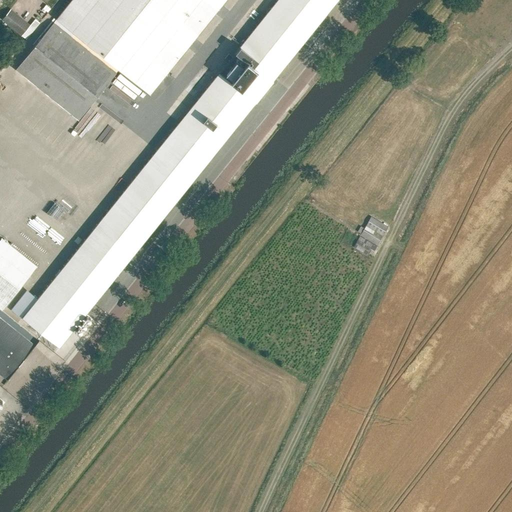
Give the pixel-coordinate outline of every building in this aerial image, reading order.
[(150,94),(225,0),(70,0),(56,19),(150,94)] [(135,255),(338,0),(277,0),(232,57),(228,54),(224,59),(228,62),(97,224),(135,255)] [(2,20),(21,36),(30,26),(10,10),(2,20)] [(16,70),(79,121),(117,73),(54,22),(16,70)] [(19,117),(36,96),(26,88),(9,109),(19,117)] [(378,245),(388,227),(371,217),(360,235),(378,245)] [(60,348),(135,255),(97,224),(22,318),(60,348)] [(379,247),(360,236),(353,247),(366,254),(367,252),(374,256),(379,247)] [(0,239),(0,308),(1,310),(37,265),(2,237),(0,239)] [(0,373),(8,379),(35,346),(0,317),(0,373)]
